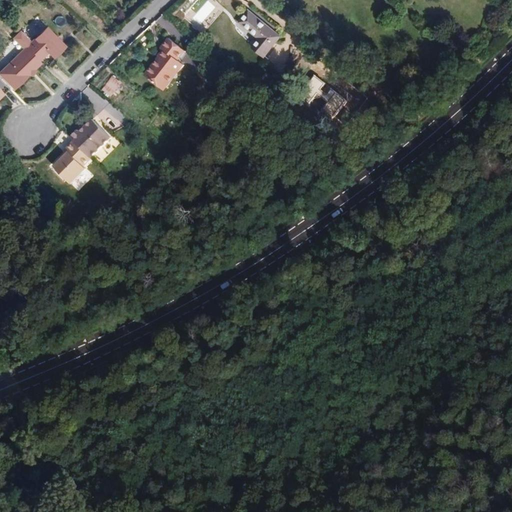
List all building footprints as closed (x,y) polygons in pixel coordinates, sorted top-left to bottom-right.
[(281,40),(248,16),(240,28),(262,44),(256,53),(266,60),(281,40)] [(33,35),(45,24),(38,17),(27,27),(33,35)] [(17,92),(44,65),(41,62),(50,53),(56,59),(67,47),(49,29),(21,58),(17,58),(13,62),(14,65),(2,77),(17,92)] [(170,88),(186,66),(180,61),(187,51),(170,39),(162,49),(166,51),(161,59),(163,61),(150,79),(164,90),(170,88)] [(111,99),(120,88),(112,82),(103,93),(111,99)] [(110,137),(91,118),(72,138),(74,140),(90,156),(110,137)] [(90,156),(74,140),(66,148),(67,149),(85,167),(93,160),(90,156)] [(85,167),(67,149),(52,165),(72,186),(88,169),(85,167)]
